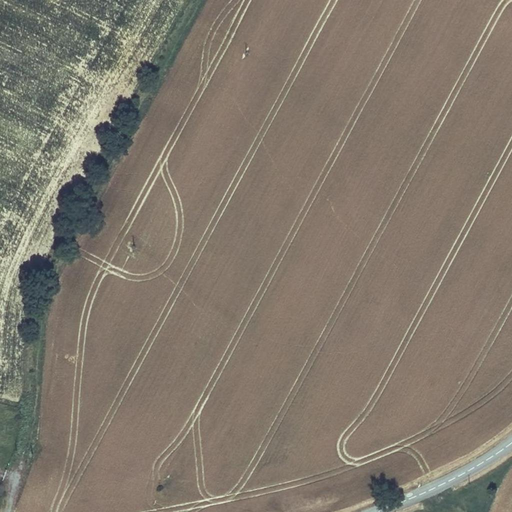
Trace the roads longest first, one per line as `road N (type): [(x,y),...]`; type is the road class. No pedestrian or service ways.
road 1 (track): [(190,0),(47,269),(30,421),(15,479)]
road 2 (tertiary): [(376,511),(511,442)]
